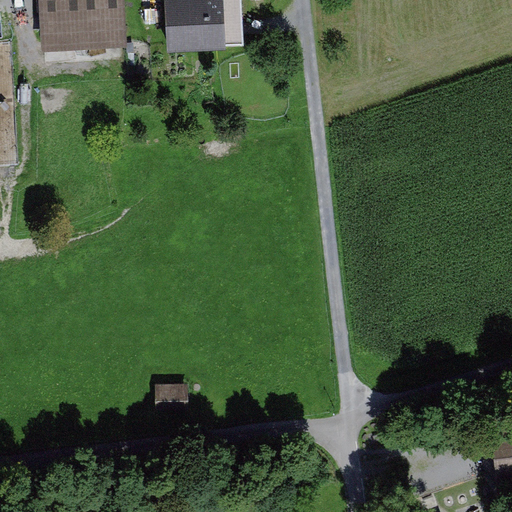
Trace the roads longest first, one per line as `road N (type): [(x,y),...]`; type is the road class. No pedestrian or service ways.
road 1 (unclassified): [(358,421),(309,0)]
road 2 (residential): [(0,465),(358,421)]
road 3 (residential): [(358,421),(511,365)]
